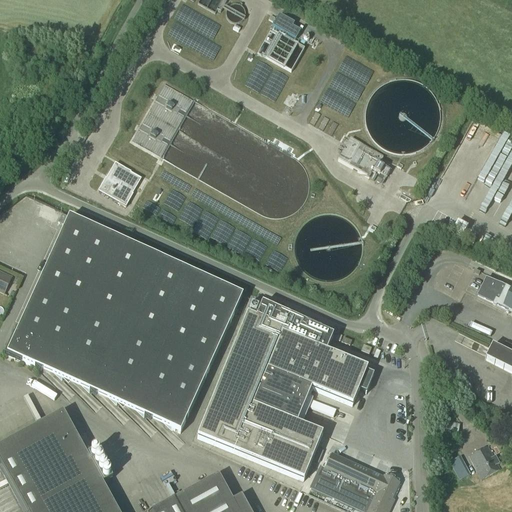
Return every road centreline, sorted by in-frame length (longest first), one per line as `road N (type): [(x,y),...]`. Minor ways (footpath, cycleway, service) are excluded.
road 1 (unclassified): [(420,511),(404,340),(342,324),(37,186)]
road 2 (unclassified): [(37,186),(139,0)]
